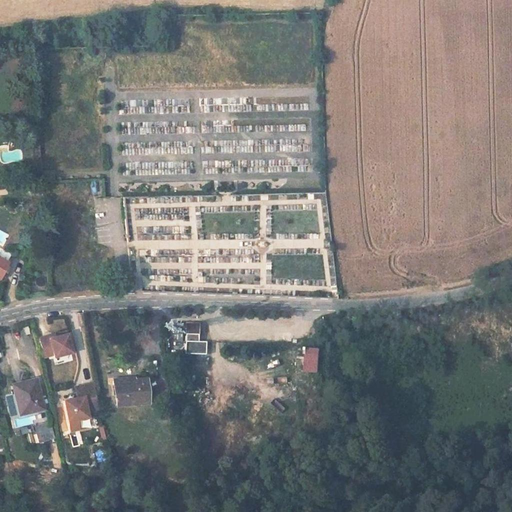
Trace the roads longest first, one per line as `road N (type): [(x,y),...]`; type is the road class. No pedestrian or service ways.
road 1 (residential): [(0,317),(122,301),(416,301),(511,277)]
road 2 (track): [(367,511),(381,501),(457,500),(511,487)]
